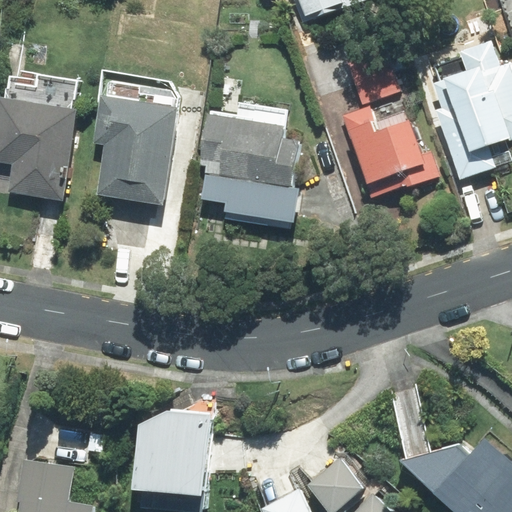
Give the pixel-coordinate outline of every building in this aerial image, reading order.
[(294,0),(303,22),(365,0),(294,0)] [(511,61),(500,66),(491,40),(459,51),(466,70),(442,78),(443,80),(433,83),(442,109),(436,111),(460,180),(496,168),(495,166),(511,160),(511,159),(506,143),(511,140),(511,61)] [(388,51),(350,64),(363,104),(401,91),(388,51)] [(0,161),(13,163),(8,191),(62,200),(76,110),(73,110),(77,84),(24,76),(23,83),(11,81),(7,102),(1,101),(0,105),(0,161)] [(220,117),(209,115),(200,166),(206,167),(201,199),(224,203),(222,219),(293,230),(300,188),(290,187),(297,143),(281,140),(285,113),(238,105),(242,81),(226,79),(220,117)] [(105,144),(98,194),(162,203),(177,108),(174,107),(175,98),(171,92),(108,82),(106,97),(102,97),(96,142),(105,144)] [(407,185),(408,187),(439,176),(431,153),(422,156),(406,110),(375,121),(370,106),(343,116),(372,197),(407,185)] [(158,389),(153,482),(231,486),(236,393),(158,389)] [(467,442),(393,466),(441,511),(511,511),(511,467),(484,440),(475,449),(467,442)] [(347,448),(316,477),(345,509),(376,480),(347,448)] [(85,458),(31,456),(27,511),(107,511),(108,497),(83,496),(85,458)] [(328,511),(312,483),(273,504),(278,511),(328,511)] [(409,511),(385,489),(362,511),(409,511)]
